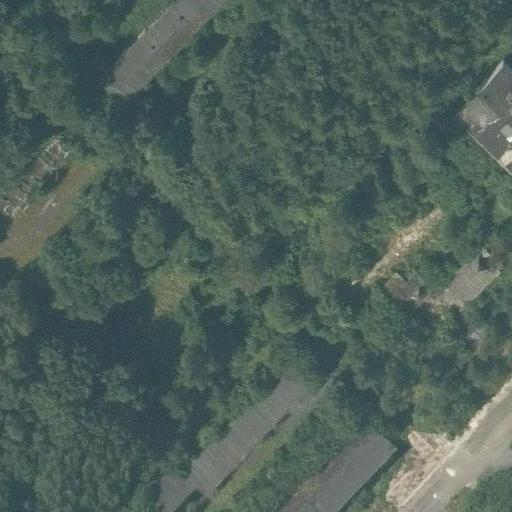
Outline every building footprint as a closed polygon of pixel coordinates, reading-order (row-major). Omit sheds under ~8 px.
[(218,0),(164,0),(94,72),(121,99),(218,0)] [(511,62),(498,50),(443,109),(511,173),(511,62)] [(0,235),(77,146),(48,121),(0,176),(0,235)] [(457,216),(423,183),(380,227),(370,216),(348,238),(358,247),(318,288),(353,321),(393,279),(415,301),(374,343),(402,371),(445,326),(473,353),(494,331),(466,304),(507,262),(479,235),(437,278),(416,259),(457,216)] [(189,511),(317,379),(290,353),(144,505),(150,511),(189,511)] [(340,511),(393,456),(363,428),(283,511),(340,511)]
